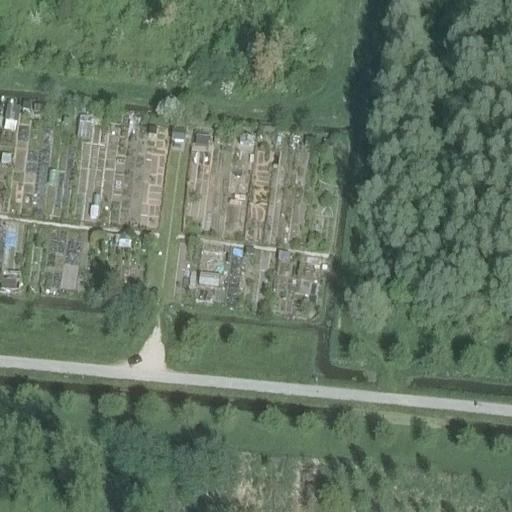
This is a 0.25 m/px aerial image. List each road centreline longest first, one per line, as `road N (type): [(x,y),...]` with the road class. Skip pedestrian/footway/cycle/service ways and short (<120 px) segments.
road 1 (unclassified): [(0,361),(315,391)]
road 2 (track): [(177,160),(148,375)]
